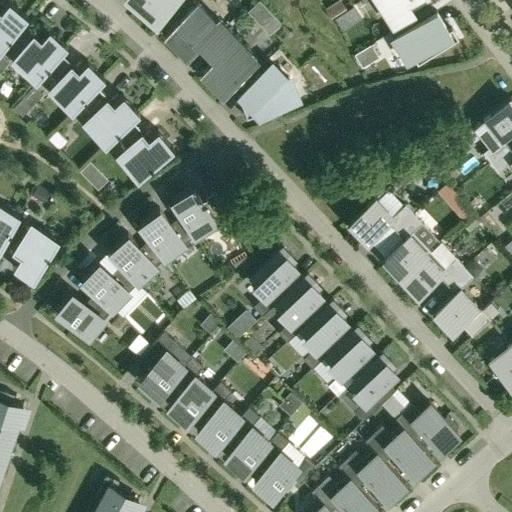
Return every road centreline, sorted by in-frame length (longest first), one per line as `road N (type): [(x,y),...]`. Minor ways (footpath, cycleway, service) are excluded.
road 1 (residential): [(511,424),(228,131)]
road 2 (residential): [(9,334),(72,253),(228,131)]
road 3 (residential): [(222,511),(9,334)]
road 4 (residential): [(228,131),(165,52),(93,0)]
